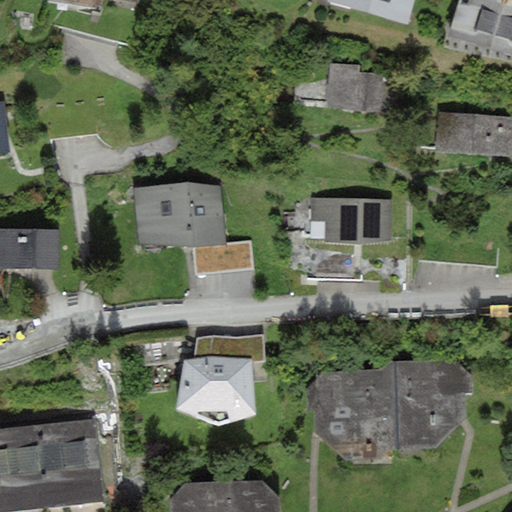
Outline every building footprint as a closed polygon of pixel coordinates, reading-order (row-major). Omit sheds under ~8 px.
[(53,0),(54,1),(120,9),(121,0),(53,0)] [(340,0),(338,10),(417,29),(424,0),(340,0)] [(511,0),(468,0),(458,39),(511,53),(511,0)] [(398,65),(336,66),(337,106),(399,104),(398,65)] [(0,108),(0,160),(20,158),(12,107),(0,108)] [(511,149),(511,120),(443,115),(440,150),(511,156),(511,149)] [(220,190),(137,191),(137,249),(221,249),(220,190)] [(394,203),(317,202),(316,247),(394,248),(394,203)] [(0,233),(0,274),(66,276),(67,235),(0,233)] [(258,361),(189,362),(190,430),(259,429),(258,361)] [(389,375),(325,377),(308,396),(321,439),(351,463),(394,461),(412,450),(448,450),(469,424),(474,380),(456,364),(397,365),(389,375)] [(0,437),(0,511),(63,511),(109,507),(100,426),(0,437)] [(270,484),(197,486),(176,507),(176,511),(287,511),(289,500),(270,484)]
